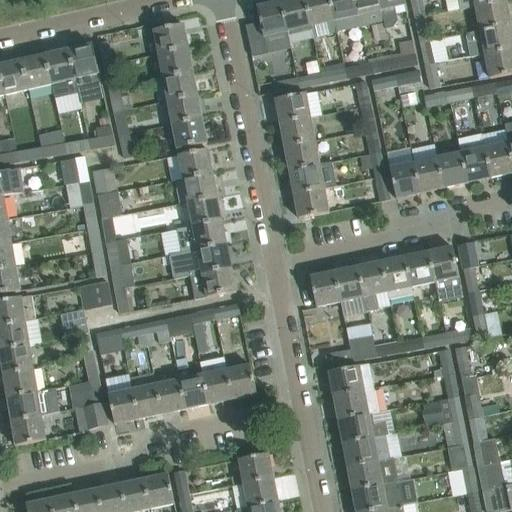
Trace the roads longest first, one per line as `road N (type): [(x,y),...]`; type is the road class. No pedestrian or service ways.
road 1 (residential): [(0,487),(119,462),(162,438),(301,406)]
road 2 (residential): [(274,266),(220,0)]
road 3 (residential): [(274,266),(420,233),(448,210),(511,196)]
road 4 (residential): [(0,43),(193,0)]
road 5 (residential): [(301,406),(274,266)]
